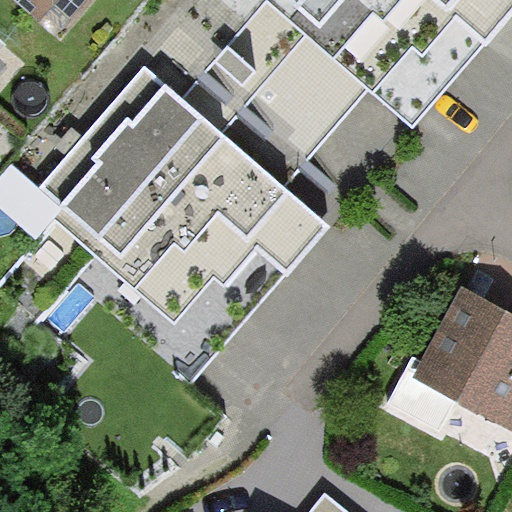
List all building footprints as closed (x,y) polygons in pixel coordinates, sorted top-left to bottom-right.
[(12,0),(39,22),(54,5),(74,22),(92,0),(12,0)] [(283,189),(369,89),(267,0),(202,0),(145,66),(283,189)] [(511,17),(511,0),(267,0),(369,89),(414,129),(511,17)] [(283,189),(145,66),(40,190),(66,212),(57,222),(215,359),(329,229),(283,189)] [(511,313),(463,288),(413,381),(511,432),(511,313)] [(347,511),(325,494),(311,511),(347,511)]
